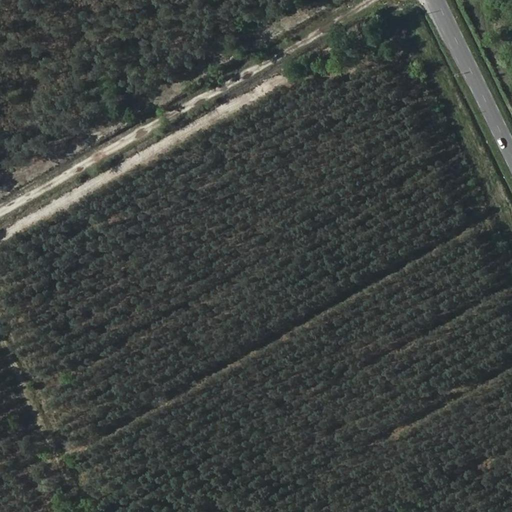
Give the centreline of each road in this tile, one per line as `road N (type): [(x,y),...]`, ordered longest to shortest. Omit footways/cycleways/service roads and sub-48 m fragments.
road 1 (track): [(0,216),(378,0)]
road 2 (secondary): [(441,0),(511,145)]
